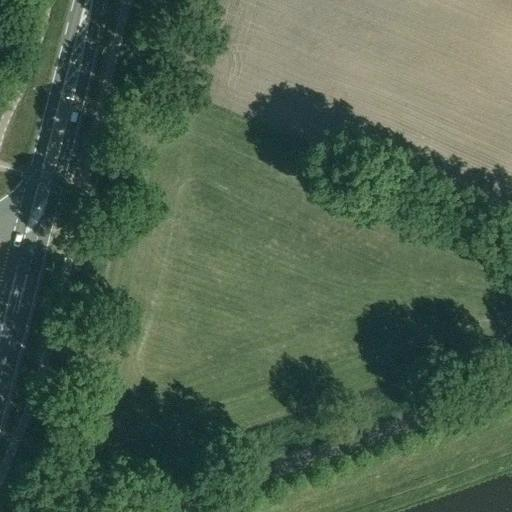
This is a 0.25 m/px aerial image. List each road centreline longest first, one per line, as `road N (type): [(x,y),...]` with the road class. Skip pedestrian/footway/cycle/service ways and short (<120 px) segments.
road 1 (unclassified): [(168,511),(511,389)]
road 2 (primary): [(24,260),(89,0)]
